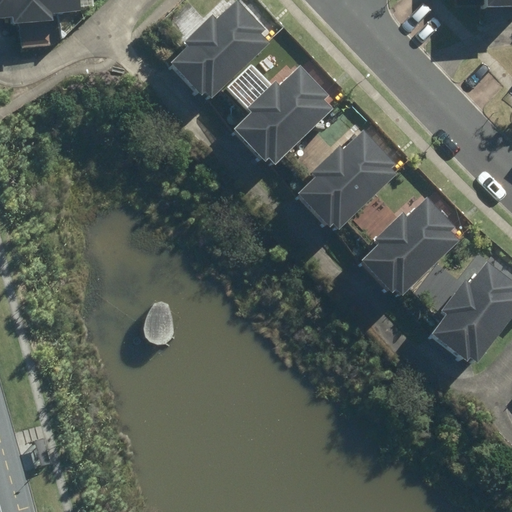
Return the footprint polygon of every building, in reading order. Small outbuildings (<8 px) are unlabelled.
[(76,0),(0,0),(0,25),(3,25),(5,34),(48,28),(46,16),(78,12),(76,0)] [(185,0),(157,28),(181,53),(163,71),(201,111),(272,42),(231,0),(221,0),(203,18),(185,0)] [(511,0),(478,0),(478,17),(511,17),(511,0)] [(315,131),(336,111),(295,68),(273,89),(250,65),(219,94),(243,119),(224,137),(258,172),(261,169),(268,175),(283,161),(315,131)] [(315,131),(283,161),(305,185),(288,201),(327,243),(346,225),(378,195),(396,177),(354,132),(334,152),(315,131)] [(378,195),(346,225),(370,251),(352,269),(391,310),(462,243),(422,201),(402,221),(378,195)] [(465,284),(440,267),(412,307),(437,324),(422,346),(458,371),(462,366),(473,374),(511,317),(511,297),(509,296),(511,291),(511,290),(478,267),(465,284)]
